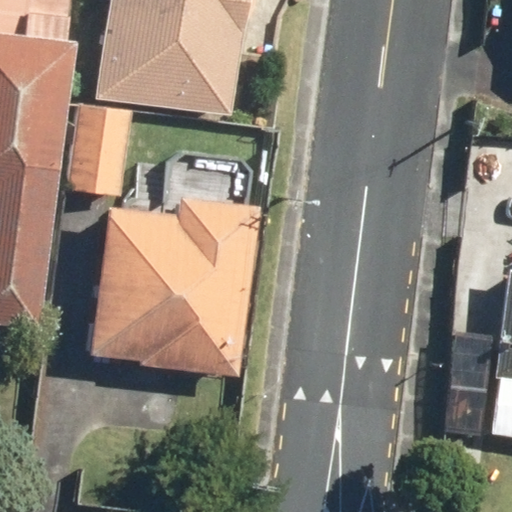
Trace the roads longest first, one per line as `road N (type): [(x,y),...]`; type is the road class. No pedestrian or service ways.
road 1 (residential): [(353,292),(385,0)]
road 2 (residential): [(298,511),(312,378),(353,292)]
road 3 (residential): [(353,292),(372,385),(366,511)]
